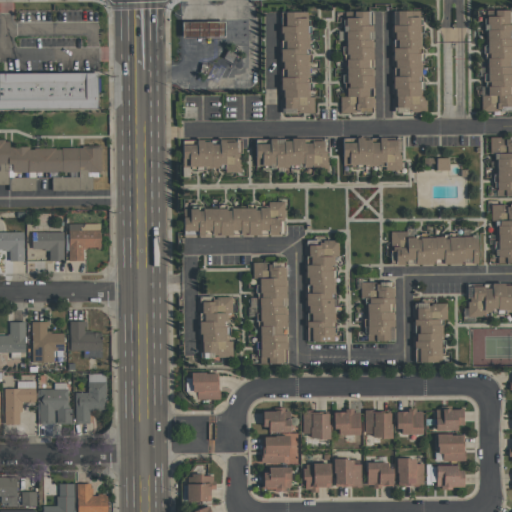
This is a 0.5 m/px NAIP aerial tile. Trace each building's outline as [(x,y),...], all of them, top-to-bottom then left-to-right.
[(511,111),(511,24),(507,24),(507,10),(494,10),(494,17),(486,17),(486,87),(482,87),(482,112),(511,111)] [(340,113),(373,112),(373,96),(367,97),(367,88),(371,87),(370,59),(372,59),(371,11),(345,12),(345,29),(337,30),(338,41),(344,41),(346,96),(339,96),(340,113)] [(392,112),(425,112),(425,93),(422,93),(420,17),(410,17),(410,11),(391,11),(391,39),(397,39),(397,48),(391,48),(391,67),(397,67),(398,76),(392,76),(392,112)] [(313,113),(313,97),(307,97),(307,18),(299,18),(299,12),(280,12),(280,40),(285,40),(285,49),(280,49),(280,68),(285,68),(285,77),(280,77),(280,107),(297,107),(297,113),(313,113)] [(182,23),(182,38),(224,38),(224,22),(182,23)] [(0,74),(0,110),(101,110),(100,74),(0,74)] [(495,196),(511,196),(511,137),(489,137),(489,153),(495,153),(495,196)] [(325,166),(325,138),(254,140),(255,168),(325,166)] [(341,139),(342,165),(384,164),(384,171),(401,170),(400,138),(341,139)] [(99,148),(32,149),(26,147),(16,147),(1,140),(0,139),(0,184),(7,184),(13,173),(66,172),(60,177),(60,188),(61,188),(74,188),(77,182),(77,171),(81,173),(99,173),(99,148)] [(240,140),(181,140),(182,167),(224,167),(225,173),(240,173),(240,140)] [(448,158),(422,158),(422,164),(435,164),(435,170),(448,171),(448,158)] [(34,190),(34,177),(9,178),(10,191),(34,190)] [(189,209),(189,217),(182,217),(182,231),(197,231),(197,236),(236,236),(236,235),(283,235),(283,215),(283,201),(267,201),(267,208),(189,209)] [(511,219),(511,204),(490,205),(490,220),(511,219)] [(495,263),(511,263),(511,220),(496,220),(495,263)] [(81,229),(81,224),(68,224),(67,260),(82,261),(82,248),(99,248),(99,230),(81,229)] [(477,264),(476,236),(416,237),(416,231),(391,232),(391,265),(477,264)] [(23,232),(0,232),(0,250),(8,251),(8,262),(23,262),(23,232)] [(62,232),(31,232),(31,250),(48,249),(48,261),(62,261),(62,232)] [(333,342),(333,256),(337,256),(337,240),(306,240),(306,294),(307,294),(307,325),(312,325),(312,342),(333,342)] [(259,364),(286,363),(283,262),(251,262),(252,280),(259,279),(260,298),(249,298),(249,312),(257,312),(259,364)] [(391,341),(391,303),(392,303),(392,282),(359,282),(359,299),(365,299),(365,341),(391,341)] [(467,317),(483,317),(483,310),(511,310),(511,284),(466,285),(467,317)] [(232,357),(231,341),(226,341),(225,314),(231,314),(231,297),(212,297),(212,302),(200,302),(200,322),(198,322),(199,358),(232,357)] [(440,362),(440,319),(446,319),(446,303),(413,303),(413,325),(415,325),(415,348),(418,348),(418,362),(440,362)] [(53,362),(53,350),(63,350),(63,332),(48,332),(47,321),(30,322),(31,362),(53,362)] [(101,357),(100,332),(85,332),(85,321),(69,321),(69,351),(82,351),(82,357),(101,357)] [(0,352),(25,352),(24,322),(8,322),(8,335),(0,334),(0,352)] [(74,393),(74,424),(88,423),(88,410),(105,410),(104,373),(87,373),(87,392),(74,393)] [(192,399),(217,399),(217,373),(191,373),(192,399)] [(35,402),(34,381),(16,381),(16,388),(3,389),(4,424),(20,424),(20,403),(35,402)] [(68,423),(68,383),(53,383),(53,389),(37,389),(38,424),(54,423),(68,423)] [(434,429),(462,429),(463,409),(434,409),(434,429)] [(396,434),(421,434),(421,411),(396,410),(396,434)] [(289,431),(289,420),(282,420),(282,411),(261,411),(261,430),(289,431)] [(333,411),(334,435),(358,434),(358,411),(333,411)] [(328,439),(328,413),(302,412),(301,433),(309,433),(309,439),(328,439)] [(390,437),(390,412),(363,412),(363,436),(390,437)] [(441,461),(463,461),(463,434),(435,434),(436,453),(441,453),(441,461)] [(261,436),(262,462),(285,462),(285,461),(298,460),(297,435),(261,436)] [(422,486),(422,464),(415,464),(415,459),(396,458),(395,486),(422,486)] [(333,461),(333,487),(360,486),(359,460),(333,461)] [(390,462),(365,462),(365,487),(390,486),(390,462)] [(328,464),(302,464),(302,491),(317,491),(317,487),(329,487),(328,464)] [(434,467),(434,488),(463,488),(463,467),(434,467)] [(289,488),(289,468),(262,468),(262,488),(289,488)] [(210,501),(209,490),(213,490),(213,475),(186,475),(186,501),(210,501)] [(0,496),(0,505),(16,505),(16,477),(0,477),(0,496)] [(41,511),(73,511),(73,483),(56,484),(57,505),(41,505),(41,511)] [(76,511),(106,511),(106,494),(91,495),(91,483),(75,484),(76,511)] [(36,492),(20,491),(20,507),(35,507),(36,492)]
